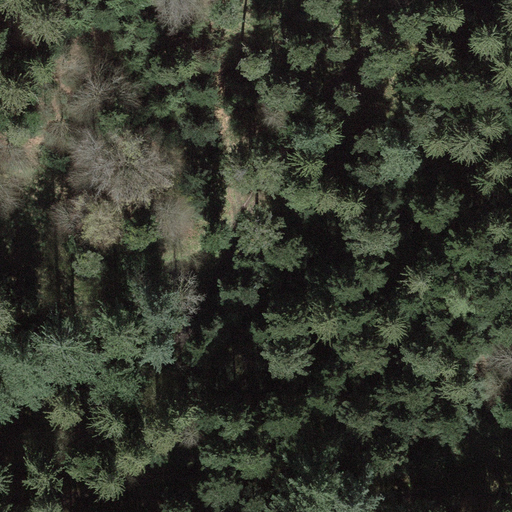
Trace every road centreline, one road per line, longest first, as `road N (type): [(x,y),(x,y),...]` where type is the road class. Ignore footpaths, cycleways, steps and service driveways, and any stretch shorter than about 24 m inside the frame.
road 1 (track): [(410,0),(317,113),(125,402)]
road 2 (track): [(420,511),(125,402)]
road 3 (track): [(125,402),(0,434)]
